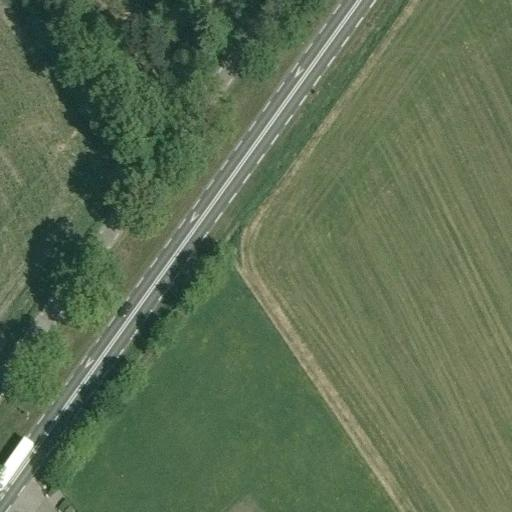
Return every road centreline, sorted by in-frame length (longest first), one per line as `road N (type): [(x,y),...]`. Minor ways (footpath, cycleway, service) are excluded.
road 1 (primary): [(8,489),(361,0)]
road 2 (unclassified): [(0,383),(279,0)]
